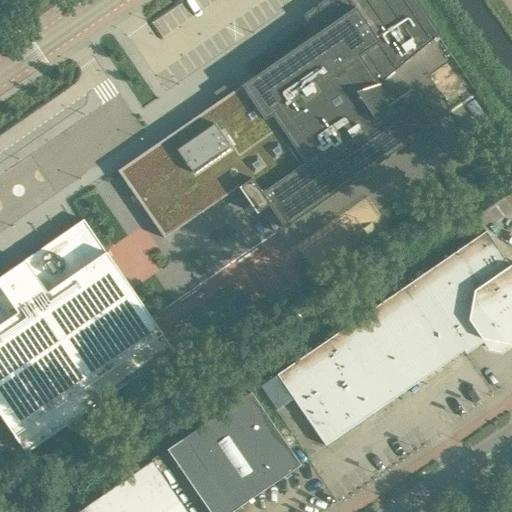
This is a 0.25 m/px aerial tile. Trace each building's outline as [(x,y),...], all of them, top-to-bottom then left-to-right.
[(240,86),(198,114),(119,167),(136,192),(186,264),(258,215),(256,212),(267,205),(283,228),(434,124),(410,90),(385,107),(377,84),(436,35),(412,0),(325,0),(302,16),(315,34),(240,86)] [(0,276),(0,417),(24,453),(173,351),(82,220),(0,276)] [(511,265),(508,265),(485,231),(276,374),(324,445),(480,338),(482,339),(486,344),(502,347),(507,343),(509,344),(511,342),(511,265)] [(230,511),(299,465),(249,392),(166,450),(208,511),(230,511)] [(186,511),(151,462),(77,511),(186,511)]
